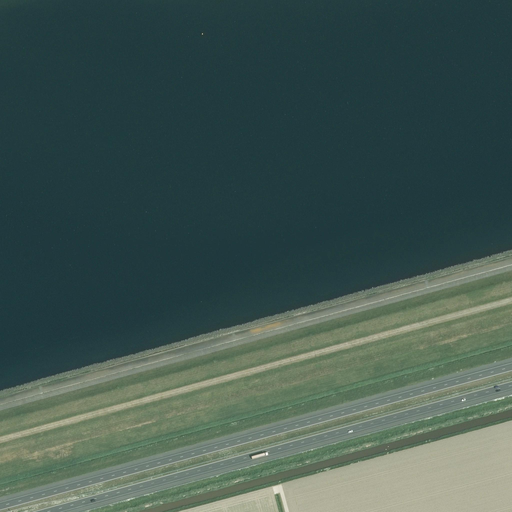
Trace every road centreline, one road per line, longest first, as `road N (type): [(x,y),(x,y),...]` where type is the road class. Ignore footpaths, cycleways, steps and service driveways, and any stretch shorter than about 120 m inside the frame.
road 1 (track): [(0,438),(511,299)]
road 2 (motorway): [(511,367),(0,506)]
road 3 (motorway): [(48,511),(511,385)]
